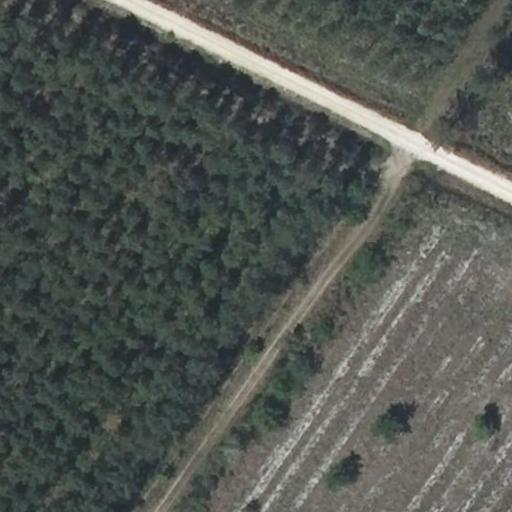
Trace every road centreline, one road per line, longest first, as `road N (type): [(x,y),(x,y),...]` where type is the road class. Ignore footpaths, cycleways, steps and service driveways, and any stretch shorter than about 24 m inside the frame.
road 1 (track): [(417,139),(156,511)]
road 2 (track): [(138,0),(511,186)]
